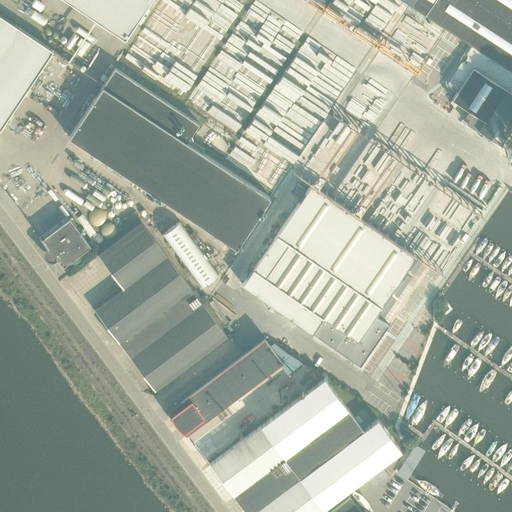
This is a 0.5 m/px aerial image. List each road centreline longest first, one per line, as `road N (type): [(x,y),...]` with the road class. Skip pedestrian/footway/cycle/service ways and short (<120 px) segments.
road 1 (unclassified): [(148,417),(275,324),(364,378),(412,308)]
road 2 (unclassified): [(511,168),(264,0)]
road 3 (unclassified): [(148,417),(0,215)]
